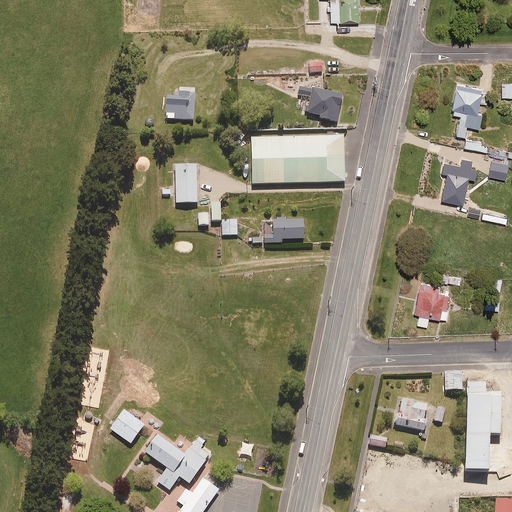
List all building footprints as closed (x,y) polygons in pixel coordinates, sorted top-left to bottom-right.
[(330,0),(331,2),(327,2),(328,11),(331,11),(332,21),(359,20),(358,0),(330,0)] [(321,22),(308,22),(308,32),(320,32),(321,22)] [(322,72),(321,62),(309,63),(309,73),(322,72)] [(511,82),(502,82),(502,96),(511,95),(511,82)] [(342,93),(299,86),(298,94),(305,96),(302,112),(320,115),(320,118),(337,121),(342,93)] [(481,91),(457,86),(452,113),(460,114),(457,134),(465,135),(467,124),(479,126),(482,112),(478,111),(481,91)] [(166,103),(162,103),(162,112),(166,112),(165,118),(193,120),(195,88),(181,87),(180,95),(167,95),(166,103)] [(345,181),(344,135),(251,137),(253,183),(345,181)] [(472,160),(461,157),(459,164),(444,161),(442,170),(448,171),(442,198),(463,202),(468,176),(475,178),(477,168),(471,166),(472,160)] [(196,166),(174,166),(175,205),(197,204),(196,166)] [(209,213),(200,213),(201,226),(209,225),(209,213)] [(273,219),(273,221),(262,221),(262,236),(256,236),(256,242),(282,242),(282,238),(303,238),(303,219),(273,219)] [(502,279),(495,278),(494,289),(500,290),(502,279)] [(440,285),(420,281),(414,311),(419,313),(417,323),(427,325),(429,315),(446,318),(448,310),(446,309),(449,292),(439,290),(440,285)] [(499,299),(485,298),(485,308),(499,309),(499,299)] [(462,371),(445,371),(445,390),(462,389),(462,371)] [(467,385),(467,395),(465,474),(489,475),(490,437),(501,438),(502,393),(487,393),(486,384),(467,385)] [(427,404),(403,398),(399,414),(396,414),(394,424),(424,431),(426,419),(424,419),(427,404)] [(445,408),(437,407),(434,420),(442,422),(445,408)] [(145,426),(123,411),(109,430),(130,446),(145,426)] [(387,438),(372,435),(370,444),(385,448),(387,438)] [(184,456),(157,436),(143,455),(165,471),(156,483),(169,492),(179,479),(189,487),(206,463),(204,462),(209,456),(200,450),(205,443),(198,437),(184,456)] [(204,511),(219,492),(203,480),(192,495),(186,490),(177,503),(183,508),(179,511),(204,511)] [(511,511),(511,499),(496,498),(495,511),(511,511)]
